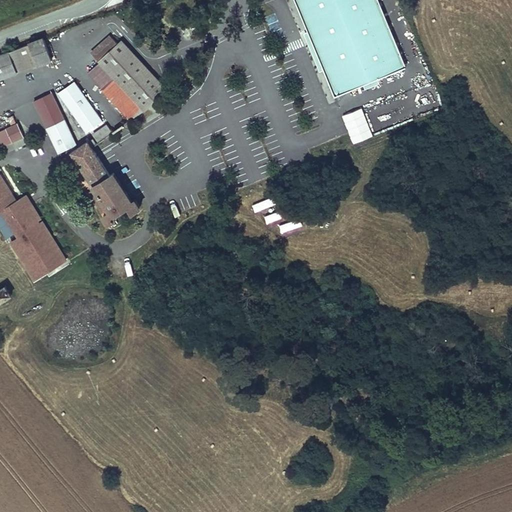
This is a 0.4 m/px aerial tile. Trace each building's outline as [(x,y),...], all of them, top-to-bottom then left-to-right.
[(372,0),(302,0),(339,100),(403,77),(372,0)] [(44,37),(0,54),(0,88),(22,79),(18,68),(36,60),(45,81),(61,74),(44,37)] [(120,37),(97,56),(138,106),(164,89),(120,37)] [(90,98),(74,107),(92,135),(106,126),(90,98)] [(342,115),(352,144),(372,137),(361,108),(342,115)] [(75,116),(66,120),(72,132),(81,127),(75,116)] [(0,147),(24,139),(19,123),(0,129),(0,147)] [(85,136),(63,150),(68,157),(74,153),(110,211),(104,215),(110,224),(117,219),(115,214),(127,206),(132,212),(141,205),(135,196),(133,197),(115,170),(111,173),(94,146),(98,143),(95,140),(90,143),(85,136)] [(67,260),(43,222),(40,224),(37,220),(41,218),(37,212),(34,214),(37,212),(31,204),(27,207),(23,200),(18,204),(0,175),(0,211),(4,209),(18,231),(22,228),(26,234),(13,242),(37,279),(67,260)] [(31,204),(26,196),(17,202),(18,204),(23,200),(27,207),(31,204)] [(2,287),(0,288),(0,301),(8,295),(2,287)]
